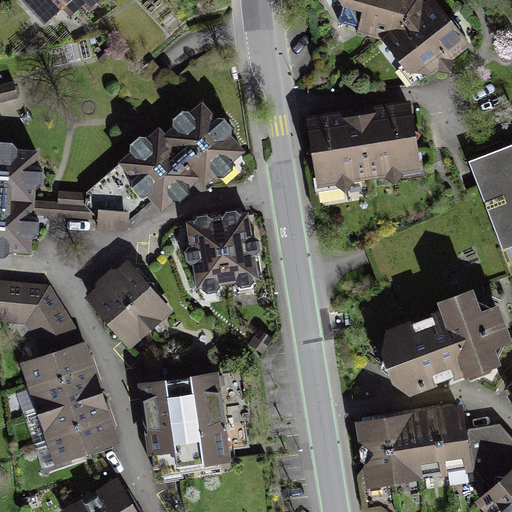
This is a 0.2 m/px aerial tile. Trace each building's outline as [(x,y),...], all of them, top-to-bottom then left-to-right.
[(21,0),(43,27),(63,12),(71,21),(88,8),(96,16),(113,0),(21,0)] [(430,0),(353,0),(342,29),(387,36),(420,79),(466,45),(430,0)] [(89,196),(89,204),(100,224),(125,221),(157,194),(167,207),(206,180),(243,152),(204,103),(122,170),(89,196)] [(413,107),(307,124),(318,187),(423,170),(413,107)] [(41,150),(0,147),(0,245),(36,248),(41,150)] [(511,148),(473,163),(508,253),(511,251),(511,148)] [(201,216),(186,222),(198,290),(259,281),(253,213),(201,216)] [(129,265),(91,296),(127,341),(166,310),(129,265)] [(50,289),(0,289),(0,315),(24,315),(46,355),(25,364),(57,465),(116,444),(80,344),(50,289)] [(448,311),(390,334),(386,351),(398,359),(401,367),(396,380),(411,391),(482,363),(484,368),(494,363),(506,336),(496,312),(465,295),(445,303),(448,311)] [(218,376),(143,386),(155,468),(230,458),(218,376)] [(460,411),(359,425),(367,482),(468,467),(460,411)] [(496,491),(486,501),(495,511),(511,511),(511,452),(493,430),(470,433),(476,467),(496,491)] [(131,511),(119,491),(81,511),(131,511)]
